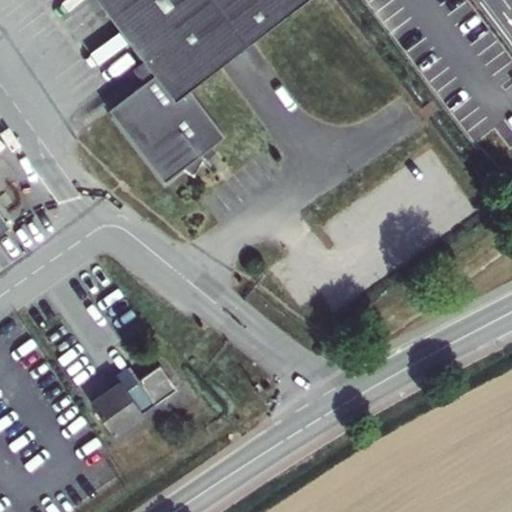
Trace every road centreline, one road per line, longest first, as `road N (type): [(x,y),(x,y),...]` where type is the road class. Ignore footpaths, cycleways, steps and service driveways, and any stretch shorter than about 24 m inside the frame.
road 1 (secondary): [(511,312),(175,511)]
road 2 (unknown): [(272,211),(313,268),(341,271),(458,189)]
road 3 (unknown): [(240,58),(323,175)]
road 4 (unknown): [(48,259),(128,378)]
